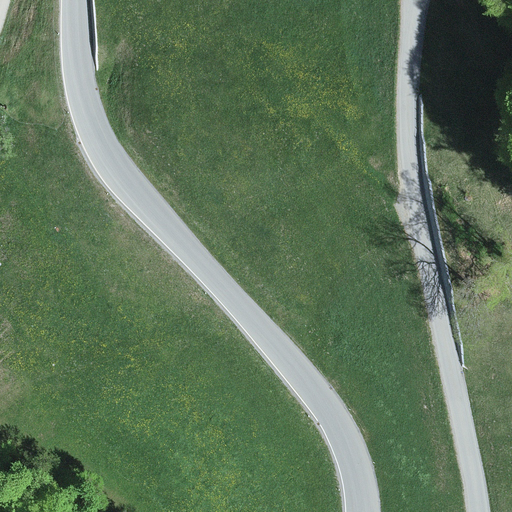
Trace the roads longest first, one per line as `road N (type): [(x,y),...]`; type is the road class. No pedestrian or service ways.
road 1 (unclassified): [(359,511),(341,422),(107,156),(81,96),(71,0)]
road 2 (unclassified): [(418,0),(409,94),(416,185),(476,511)]
